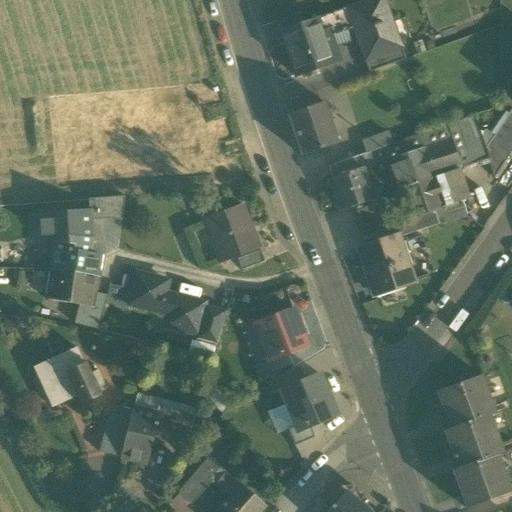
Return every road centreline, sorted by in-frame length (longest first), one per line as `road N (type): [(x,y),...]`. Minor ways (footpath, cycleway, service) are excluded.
road 1 (tertiary): [(235,0),(374,418)]
road 2 (residential): [(374,418),(511,220)]
road 3 (residential): [(374,418),(289,511)]
